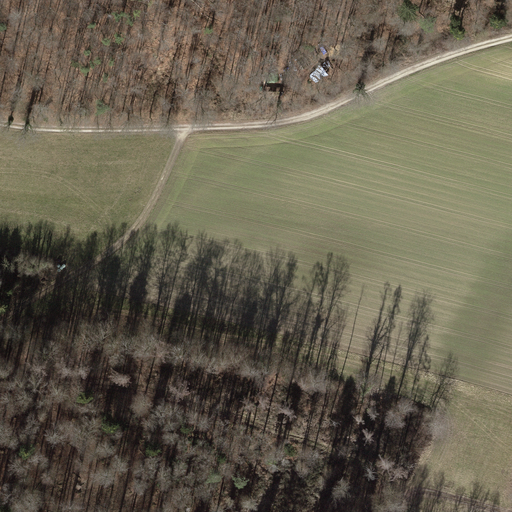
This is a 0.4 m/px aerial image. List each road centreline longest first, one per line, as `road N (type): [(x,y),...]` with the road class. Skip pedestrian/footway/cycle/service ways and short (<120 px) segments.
road 1 (track): [(0,323),(36,288),(140,237),(193,129),(308,117),(437,59),(511,37)]
road 2 (track): [(410,485),(294,437),(146,391),(0,361)]
road 3 (track): [(0,119),(119,116),(193,129)]
